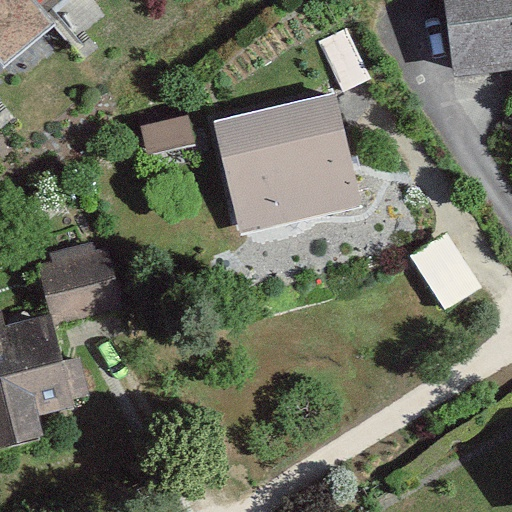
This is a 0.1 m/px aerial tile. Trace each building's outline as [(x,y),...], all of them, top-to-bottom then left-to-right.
[(0,0),(0,71),(11,85),(58,45),(20,0),(80,0),(94,17),(114,0),(0,0)] [(511,0),(436,0),(445,73),(511,65),(511,0)] [(331,98),(210,122),(234,239),(355,215),(331,98)] [(194,150),(188,119),(131,131),(137,162),(194,150)] [(458,229),(419,244),(441,301),(480,285),(458,229)] [(35,265),(47,321),(0,330),(0,447),(38,440),(34,420),(88,409),(77,358),(49,364),(40,325),(108,310),(96,252),(35,265)]
